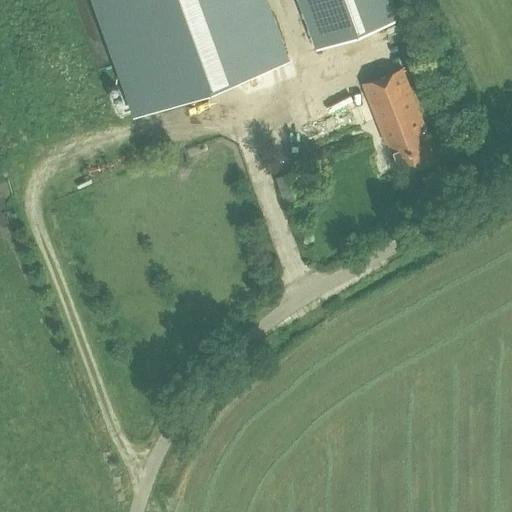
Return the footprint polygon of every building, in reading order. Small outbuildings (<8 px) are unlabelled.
[(264,0),(95,0),(136,112),(286,59),(264,0)] [(393,0),(298,0),(315,48),(400,17),(393,0)] [(390,142),(402,173),(435,160),(423,128),(426,127),(403,68),(364,83),(387,143),(390,142)] [(309,135),(316,153),(376,130),(369,112),(309,135)] [(277,177),(287,208),(317,198),(307,167),(277,177)]
